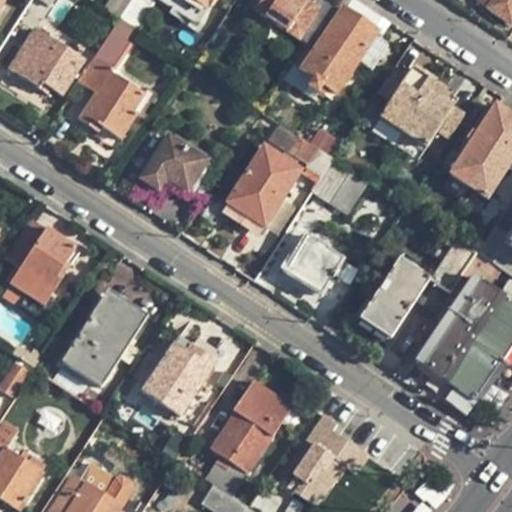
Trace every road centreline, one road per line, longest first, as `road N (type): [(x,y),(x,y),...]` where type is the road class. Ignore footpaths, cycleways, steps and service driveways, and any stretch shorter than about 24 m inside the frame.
road 1 (residential): [(0,140),(496,474)]
road 2 (residential): [(397,0),(511,77)]
